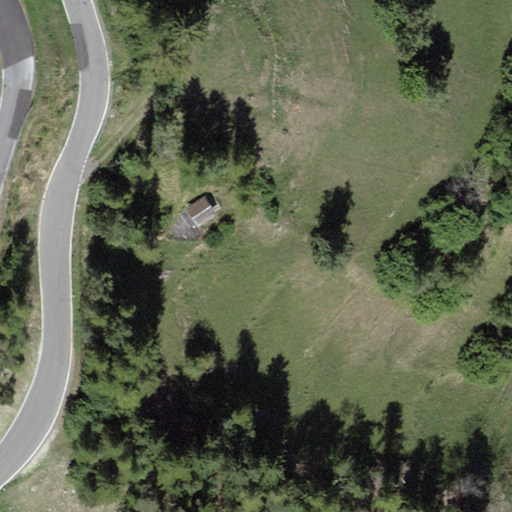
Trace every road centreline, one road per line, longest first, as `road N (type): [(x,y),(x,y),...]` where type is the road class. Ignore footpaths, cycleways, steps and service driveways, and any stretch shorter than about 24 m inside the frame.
road 1 (secondary): [(0,464),(29,427),(54,366),(57,224),(93,92),(90,35),(78,0)]
road 2 (track): [(67,176),(80,175),(148,103),(165,56),(164,0)]
road 3 (secondary): [(0,5),(17,73),(0,155)]
